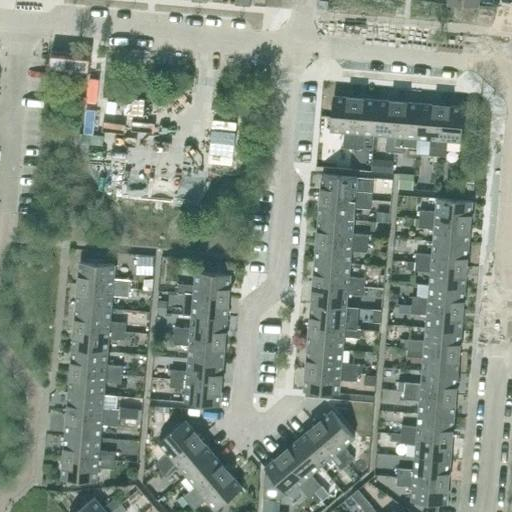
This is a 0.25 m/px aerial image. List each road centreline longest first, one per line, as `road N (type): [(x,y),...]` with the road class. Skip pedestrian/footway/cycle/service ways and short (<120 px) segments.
road 1 (residential): [(300,407),(258,438),(253,414),(259,312),(280,283),(301,41)]
road 2 (residential): [(301,41),(19,23)]
road 3 (residential): [(511,75),(485,58),(301,41)]
road 4 (residential): [(482,511),(501,326)]
